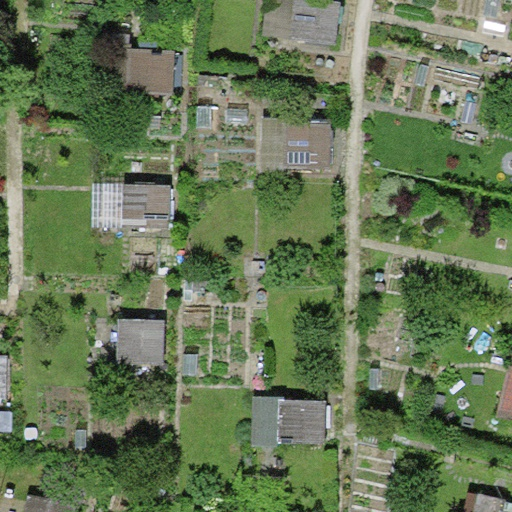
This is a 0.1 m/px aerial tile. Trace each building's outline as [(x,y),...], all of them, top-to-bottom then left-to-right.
[(291,43),(341,47),(344,5),(294,1),(291,43)] [(176,53),(129,52),(129,98),(175,99),(176,53)] [(333,124),(285,126),(287,168),(335,167),(333,124)] [(95,232),(174,231),(173,187),(95,184),(95,232)] [(111,363),(166,364),(165,320),(112,321),(111,363)] [(0,355),(0,399),(9,400),(11,356),(0,355)] [(329,403),(277,403),(277,441),(328,441),(329,403)] [(30,500),(27,511),(71,511),(73,507),(30,500)]
